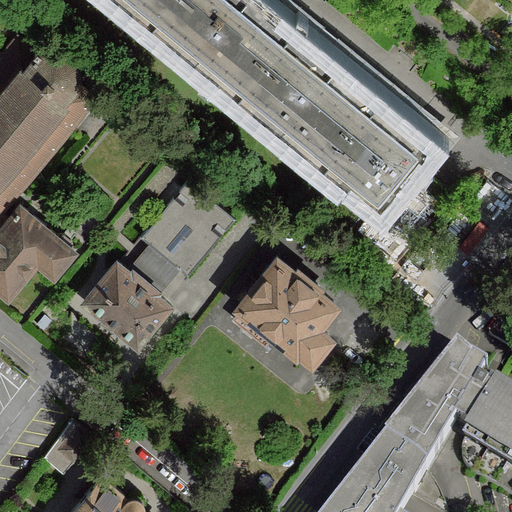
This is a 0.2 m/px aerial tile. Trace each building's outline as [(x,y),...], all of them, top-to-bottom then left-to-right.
[(132,0),(129,5),(148,20),(164,0),(132,0)] [(164,0),(148,20),(167,36),(172,31),(219,70),(215,75),(234,90),(294,19),(276,5),(278,2),(275,0),(164,0)] [(310,33),(294,19),(234,90),(253,106),(257,101),(305,140),(301,145),(320,161),(379,89),(361,74),(363,72),(312,30),(310,33)] [(39,48),(19,32),(0,55),(0,211),(97,95),(78,80),(80,71),(79,61),(72,51),(62,45),(49,44),(39,48)] [(396,103),(379,89),(320,161),(339,177),(344,171),(380,201),(396,182),(399,185),(419,161),(424,154),(421,152),(437,132),(398,101),(396,103)] [(439,178),(419,161),(399,185),(396,182),(380,201),(421,233),(455,191),(439,178)] [(189,179),(142,236),(153,245),(134,268),(158,288),(178,266),(189,275),(236,218),(189,179)] [(21,204),(0,228),(0,285),(9,293),(38,258),(56,272),(75,249),(21,204)] [(279,256),(242,302),(298,348),(300,344),(313,354),(329,334),(317,323),(335,301),(279,256)] [(156,291),(158,288),(134,268),(132,271),(118,260),(86,298),(138,341),(170,303),(156,291)] [(511,328),(498,321),(490,336),(511,347),(511,328)] [(386,441),(429,472),(457,425),(480,384),(488,370),(473,361),(471,364),(458,352),(442,372),(411,411),(386,441)] [(411,411),(442,372),(438,369),(407,408),(411,411)] [(489,388),(480,384),(457,425),(471,433),(494,393),(488,390),(489,388)] [(511,393),(498,385),(494,393),(471,433),(463,445),(511,473),(511,393)] [(94,435),(73,419),(45,457),(64,472),(94,435)] [(360,476),(331,511),(406,511),(409,506),(429,472),(386,441),(360,476)] [(103,475),(70,511),(146,511),(143,509),(145,502),(140,494),(133,493),(127,496),(103,475)]
